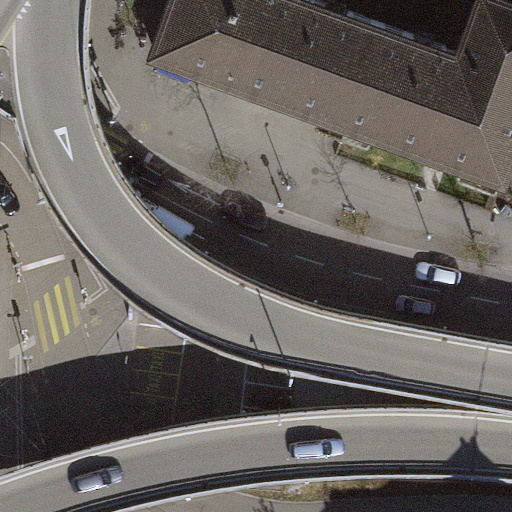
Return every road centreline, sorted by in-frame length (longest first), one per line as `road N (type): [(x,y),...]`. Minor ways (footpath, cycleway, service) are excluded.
road 1 (tertiary): [(511,378),(229,318),(139,262),(91,192),(52,91),(53,0)]
road 2 (tertiary): [(511,306),(265,247),(47,141),(0,108)]
road 3 (tertiary): [(4,511),(119,476),(221,456),(319,445),(511,450)]
road 4 (tertiary): [(0,185),(37,241),(78,388),(115,452),(159,493),(211,511)]
